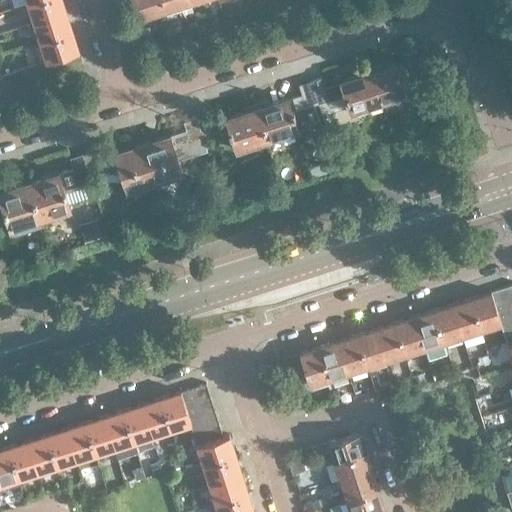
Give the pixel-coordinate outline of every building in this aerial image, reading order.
[(66,11),(62,0),(34,0),(27,2),(33,21),(66,11)] [(189,1),(188,0),(131,0),(137,18),(154,12),(152,8),(171,2),(173,6),(189,1)] [(72,30),(66,11),(33,21),(39,40),(72,30)] [(78,50),(72,30),(39,40),(46,60),(78,50)] [(405,74),(432,66),(425,43),(413,47),(416,57),(401,61),(401,60),(370,70),(381,102),(411,93),(405,74)] [(381,102),(370,70),(340,80),(340,81),(325,86),(322,76),(310,80),(317,103),(344,94),(350,112),(381,102)] [(293,110),(317,103),(310,80),(298,83),(301,93),(287,98),(287,97),(256,106),(267,139),(297,129),(292,113),(294,113),(293,110)] [(267,139),(256,106),(226,116),(226,117),(211,122),(208,112),(195,117),(203,139),(228,131),(229,134),(231,133),(236,149),(267,139)] [(206,151),(195,117),(183,121),(185,129),(194,155),(206,151)] [(183,172),(171,135),(170,134),(142,143),(154,181),(183,172)] [(154,181),(142,143),(113,152),(126,190),(154,181)] [(102,171),(98,158),(95,149),(82,153),(89,176),(102,171)] [(63,185),(77,181),(90,177),(89,176),(82,153),(69,157),(72,167),(58,171),(58,170),(27,180),(40,218),(70,208),(63,185)] [(40,218),(27,180),(0,188),(0,198),(9,228),(40,218)] [(511,297),(511,282),(490,290),(495,303),(511,297)] [(501,322),(499,317),(495,303),(490,290),(490,289),(471,296),(481,328),(501,322)] [(481,328),(471,296),(452,302),(462,334),(481,328)] [(511,312),(511,297),(495,303),(499,317),(511,312)] [(462,334),(452,302),(432,308),(443,340),(462,334)] [(443,340),(432,308),(413,314),(424,346),(443,340)] [(511,327),(511,312),(499,317),(501,322),(503,330),(511,327)] [(424,346),(413,314),(394,320),(405,353),(424,346)] [(405,353),(394,320),(375,326),(386,359),(405,353)] [(386,359),(375,326),(356,333),(367,365),(386,359)] [(511,341),(511,327),(503,330),(508,343),(511,341)] [(367,365),(356,333),(337,339),(348,371),(367,365)] [(348,371),(337,339),(318,345),(329,377),(348,371)] [(329,377),(318,345),(299,351),(309,384),(329,377)] [(210,395),(207,386),(206,381),(180,390),(185,403),(210,395)] [(191,422),(189,416),(185,403),(180,390),(180,389),(161,395),(171,428),(191,422)] [(171,428),(161,395),(141,402),(152,434),(171,428)] [(214,408),(210,395),(185,403),(189,416),(214,408)] [(152,434),(141,402),(122,408),(133,440),(152,434)] [(133,440),(122,408),(103,414),(114,446),(133,440)] [(219,422),(214,408),(189,416),(191,422),(193,430),(219,422)] [(114,446),(103,414),(84,420),(95,452),(114,446)] [(95,452),(84,420),(65,426),(76,459),(95,452)] [(223,435),(219,422),(193,430),(198,443),(223,435)] [(76,459),(65,426),(46,432),(57,465),(76,459)] [(366,450),(360,430),(327,440),(334,460),(366,450)] [(57,465),(46,432),(27,438),(38,471),(57,465)] [(223,435),(198,443),(196,443),(203,463),(235,453),(229,433),(223,435)] [(38,471),(27,438),(8,444),(19,477),(38,471)] [(0,482),(19,477),(8,444),(0,447),(0,482)] [(372,469),(366,450),(334,460),(340,479),(372,469)] [(241,472),(235,453),(203,463),(209,482),(241,472)] [(378,488),(372,469),(340,479),(346,498),(378,488)] [(247,491),(241,472),(209,482),(215,501),(247,491)] [(368,511),(384,507),(378,488),(346,498),(350,511),(368,511)] [(247,511),(253,510),(247,491),(215,501),(218,511),(247,511)]
